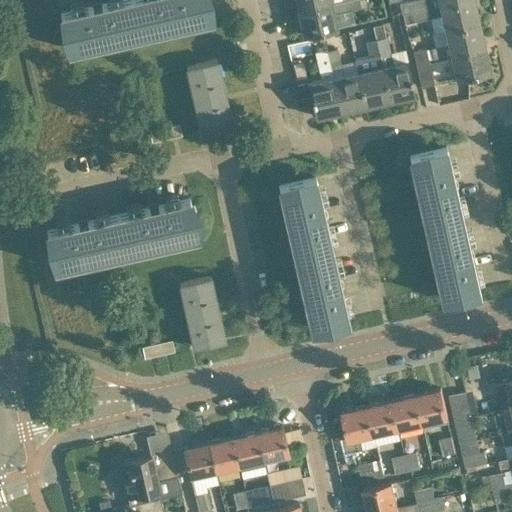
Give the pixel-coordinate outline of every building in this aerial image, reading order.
[(92,3),(61,11),(69,47),(211,15),(207,0),(106,0),(101,1),(101,0),(92,2),(92,3)] [(295,0),(298,10),(341,0),(295,0)] [(334,12),(352,8),(360,7),(360,5),(358,0),(341,0),(298,10),(304,34),(338,26),(334,12)] [(403,11),(403,12),(457,0),(401,0),(399,1),(402,12),(403,11)] [(474,0),(457,0),(403,12),(405,21),(442,13),(446,29),(479,21),(474,0)] [(416,60),(428,58),(451,52),(484,45),(479,21),(446,29),(449,42),(427,47),(426,45),(413,48),(416,60)] [(376,37),(386,35),(383,22),(373,24),(376,37)] [(386,35),(376,37),(390,98),(415,92),(410,73),(408,59),(392,63),(386,35)] [(390,98),(376,37),(364,40),(368,56),(355,59),(358,70),(365,103),(390,98)] [(490,70),(484,45),(451,52),(457,77),(490,70)] [(315,48),(321,78),(308,81),(311,95),(313,104),(316,115),(341,109),(333,76),(330,64),(327,49),(326,46),(315,48)] [(340,62),(337,47),(327,49),(330,64),(340,62)] [(187,64),(194,96),(197,109),(197,113),(201,128),(209,126),(209,127),(232,122),(228,106),(224,89),(221,73),(217,57),(197,62),(187,64)] [(434,83),(428,58),(416,60),(421,85),(434,83)] [(365,103),(358,70),(333,76),(341,109),(365,103)] [(311,95),(300,98),(302,107),(313,104),(311,95)] [(181,133),(179,122),(150,129),(152,139),(181,133)] [(453,176),(446,145),(409,153),(441,295),(478,287),(471,256),(472,256),(470,246),(469,246),(455,185),(456,185),(454,176),(453,176)] [(322,206),(315,174),(279,183),(311,325),(348,317),(340,285),(342,285),(339,276),(338,276),(324,215),(325,215),(323,205),(322,206)] [(78,220),(47,227),(55,264),(197,232),(193,213),(196,212),(194,202),(191,203),(189,195),(158,202),(157,201),(148,203),(148,204),(87,218),(87,217),(78,219),(78,220)] [(190,329),(194,345),(202,343),(224,338),(221,322),(217,306),(214,289),(210,273),(188,278),(188,279),(179,280),(183,296),(187,312),(190,329)] [(145,356),(174,349),(172,338),(142,345),(145,356)] [(485,354),(477,356),(479,364),(487,362),(485,354)] [(511,378),(497,382),(501,401),(502,407),(511,404),(511,378)] [(448,414),(446,406),(442,386),(417,392),(423,419),(448,414)] [(472,415),(471,409),(466,389),(463,390),(453,392),(450,393),(454,412),(456,419),(472,415)] [(399,424),(423,419),(417,392),(392,397),(399,424)] [(374,430),(399,424),(392,397),(368,403),(374,430)] [(337,437),(342,436),(345,451),(364,447),(361,433),(374,430),(368,403),(343,408),(345,415),(333,418),(337,437)] [(461,442),(477,438),(476,433),(472,415),(456,419),(461,442)] [(264,457),(269,455),(288,451),(282,422),(257,428),(264,457)] [(264,457),(257,428),(233,434),(239,462),(264,457)] [(511,429),(508,431),(502,432),(505,444),(511,442),(511,429)] [(239,462),(233,434),(208,439),(214,468),(239,462)] [(443,454),(455,451),(452,434),(439,437),(443,454)] [(480,450),(477,438),(461,442),(467,466),(488,461),(485,448),(480,450)] [(214,468),(208,439),(183,445),(190,473),(214,468)] [(138,499),(159,495),(160,496),(160,495),(182,490),(171,446),(157,449),(159,461),(153,462),(151,452),(119,459),(127,495),(129,502),(138,500),(138,499)] [(416,449),(405,452),(409,468),(420,466),(416,449)] [(409,468),(405,452),(392,455),(396,471),(409,468)] [(511,470),(511,455),(499,459),(501,466),(509,464),(511,471),(511,470)] [(381,457),(358,462),(362,479),(385,474),(381,457)] [(460,465),(459,465),(452,466),(454,474),(462,473),(461,472),(460,465)] [(490,473),(493,485),(510,482),(507,469),(490,473)] [(302,475),(269,482),(272,499),(305,491),(302,475)] [(369,511),(398,505),(393,480),(364,486),(369,511)] [(496,496),(511,492),(511,481),(510,482),(493,485),(496,496)] [(417,501),(434,497),(431,484),(414,488),(417,501)] [(256,485),(245,487),(249,505),(261,502),(256,485)] [(249,505),(245,487),(232,491),(236,508),(249,505)] [(195,493),(199,509),(199,511),(212,511),(210,503),(207,490),(195,493)] [(164,511),(160,495),(160,496),(159,495),(138,499),(138,500),(111,506),(112,511),(164,511)] [(425,511),(437,510),(434,497),(417,501),(398,505),(369,511),(425,511)] [(107,498),(98,500),(100,507),(108,505),(107,498)] [(269,507),(247,511),(301,511),(299,500),(269,507)]
